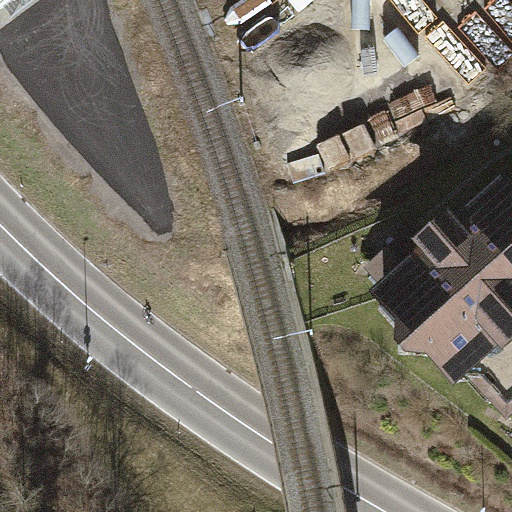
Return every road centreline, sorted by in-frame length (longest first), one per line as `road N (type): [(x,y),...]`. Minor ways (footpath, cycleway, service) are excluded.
road 1 (primary): [(383,511),(225,413),(116,332),(0,226)]
road 2 (unknown): [(339,486),(465,384)]
